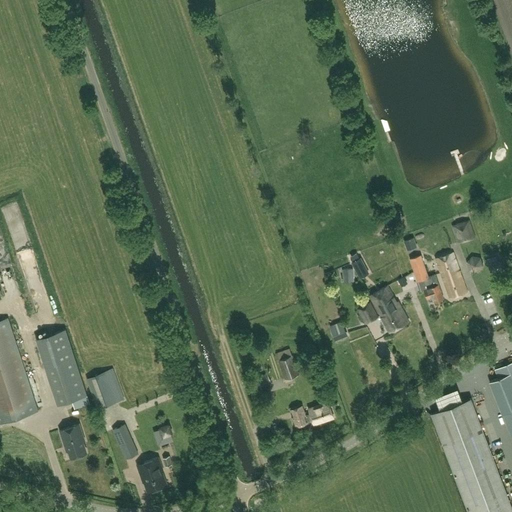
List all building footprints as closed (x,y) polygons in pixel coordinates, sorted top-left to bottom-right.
[(299,88),(297,92),(305,97),(307,93),(299,88)] [(469,218),(453,223),(458,241),(475,236),(469,218)] [(404,241),(408,250),(416,247),(413,238),(404,241)] [(352,254),(357,248),(350,242),(345,247),(352,254)] [(450,298),(467,292),(453,250),(436,256),(450,298)] [(428,278),(420,256),(411,259),(419,282),(422,281),(430,304),(432,303),(443,299),(435,275),(428,278)] [(466,262),(469,271),(478,273),(484,266),(481,258),(472,256),(466,262)] [(369,273),(361,257),(351,262),(360,278),(369,273)] [(490,273),(502,268),(499,260),(487,264),(490,273)] [(343,269),(343,281),(354,281),(353,269),(343,269)] [(404,276),(398,280),(402,287),(408,283),(404,276)] [(387,286),(369,296),(390,332),(409,322),(398,302),(396,303),(387,286)] [(357,310),(365,325),(378,317),(370,303),(357,310)] [(0,423),(38,412),(19,353),(8,318),(0,320),(0,423)] [(343,324),(331,328),(335,338),(346,334),(343,324)] [(58,404),(87,394),(65,329),(37,338),(58,404)] [(296,365),(292,355),(290,349),(278,353),(280,360),(278,360),(281,370),(283,369),(286,378),(299,374),(296,365)] [(511,365),(496,372),(498,379),(489,382),(502,414),(511,439),(511,365)] [(112,369),(86,378),(97,409),(122,400),(112,369)] [(255,377),(258,387),(271,382),(267,373),(255,377)] [(511,511),(511,507),(471,400),(432,415),(431,415),(467,511),(511,511)] [(295,418),(294,418),(296,426),(308,422),(307,421),(313,419),(314,423),(333,416),(328,402),(309,409),(311,413),(305,415),(302,405),(290,409),(291,411),(293,411),(295,418)] [(79,423),(60,429),(66,447),(68,446),(72,457),(86,452),(83,441),(85,441),(79,423)] [(113,429),(125,458),(138,453),(125,424),(113,429)] [(172,434),(169,424),(159,428),(162,437),(172,434)] [(162,458),(165,466),(172,464),(170,456),(162,458)] [(167,484),(163,471),(164,471),(159,457),(144,461),(145,464),(138,467),(142,478),(143,478),(147,491),(167,484)]
